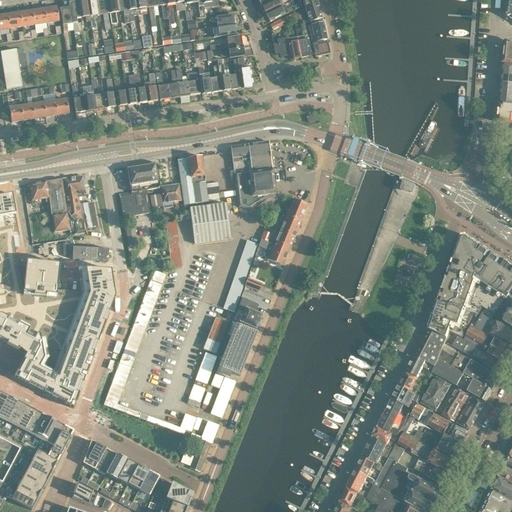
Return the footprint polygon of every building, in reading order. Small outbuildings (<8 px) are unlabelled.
[(85,17),(86,22),(90,21),(88,0),(79,2),(81,17),(85,17)] [(96,0),(90,0),(88,0),(90,21),(92,29),(96,28),(95,22),(100,21),(99,15),(96,0)] [(110,13),(107,0),(96,0),(99,15),(103,14),(105,30),(110,29),(108,13),(110,13)] [(111,23),(116,22),(115,12),(119,12),(117,0),(107,0),(110,13),(111,23)] [(126,0),(117,0),(119,12),(123,11),(125,21),(125,24),(130,23),(130,22),(129,21),(126,0)] [(134,20),(133,16),(138,15),(135,0),(126,0),(129,21),(134,20)] [(135,0),(138,15),(147,14),(144,0),(135,0)] [(156,0),(144,0),(146,8),(148,8),(151,27),(156,27),(153,7),(157,6),(156,0)] [(162,6),(164,18),(168,17),(165,0),(156,0),(157,6),(162,6)] [(169,25),(174,24),(173,14),(172,14),(170,4),(175,3),(174,0),(165,0),(168,17),(169,25)] [(191,19),(189,3),(194,3),(193,0),(183,0),(185,7),(186,20),(191,19)] [(193,0),(194,3),(198,2),(199,8),(200,19),(205,18),(203,7),(202,0),(193,0)] [(272,0),(262,5),(266,13),(280,6),(284,4),(282,0),(272,0)] [(79,2),(69,3),(70,7),(72,23),(73,30),(74,33),(79,33),(78,29),(76,18),(81,17),(79,2)] [(309,22),(322,18),(317,3),(305,6),(309,22)] [(280,6),(266,13),(270,22),(293,11),(291,7),(286,9),(284,4),(280,6)] [(59,21),(57,7),(44,9),(46,23),(59,21)] [(67,24),(72,23),(70,7),(60,9),(63,29),(67,29),(67,24)] [(32,10),(34,25),(46,23),(44,9),(32,10)] [(34,25),(32,10),(20,12),(22,27),(34,25)] [(22,27),(20,12),(8,14),(10,29),(22,27)] [(295,21),(303,19),(302,12),(293,14),(295,21)] [(0,15),(0,30),(10,29),(8,14),(0,15)] [(212,18),(212,22),(217,21),(217,26),(233,24),(232,15),(212,18)] [(270,25),(273,30),(285,24),(284,23),(282,19),(270,25)] [(310,25),(313,39),(314,42),(326,40),(323,22),(310,25)] [(213,27),(214,38),(235,35),(233,24),(217,26),(213,27)] [(310,55),(306,31),(302,32),(303,36),(297,37),(298,41),(301,57),(310,55)] [(278,33),(271,35),(273,42),(275,55),(280,54),(281,57),(291,55),(288,39),(279,41),(278,33)] [(151,35),(142,37),(144,48),(153,47),(151,35)] [(241,36),(226,38),(227,43),(210,46),(210,49),(218,48),(220,48),(242,45),(241,36)] [(288,39),(291,55),(291,59),(301,57),(298,41),(297,37),(288,39)] [(124,43),(124,45),(125,51),(133,50),(132,42),(124,43)] [(315,57),(329,54),(327,42),(313,45),(315,57)] [(511,42),(505,42),(503,63),(511,64),(511,42)] [(242,45),(220,48),(221,57),(229,56),(230,58),(244,56),(242,45)] [(16,50),(1,52),(1,55),(2,59),(6,89),(22,87),(19,71),(28,70),(25,54),(24,54),(23,49),(16,50)] [(131,60),(130,57),(129,52),(119,54),(120,61),(131,60)] [(252,87),(252,86),(253,84),(253,81),(252,80),(250,69),(244,69),(243,58),(237,59),(238,64),(238,69),(241,88),(252,87)] [(222,61),(217,62),(218,66),(220,77),(222,91),(231,90),(230,76),(225,77),(222,61)] [(502,75),(511,75),(511,64),(503,63),(502,75)] [(218,66),(213,66),(215,78),(210,78),(212,92),(222,91),(220,77),(218,66)] [(234,75),(230,76),(231,90),(241,88),(238,69),(235,70),(234,70),(234,75)] [(170,71),(172,84),(168,85),(170,99),(180,97),(176,70),(170,71)] [(182,83),(180,70),(176,70),(180,97),(189,96),(187,82),(182,83)] [(162,86),(161,73),(155,73),(159,100),(170,99),(168,85),(162,86)] [(196,73),(186,74),(187,82),(189,96),(199,94),(196,73)] [(157,101),(154,74),(148,75),(149,82),(144,83),(145,89),(147,102),(157,101)] [(128,76),(130,86),(124,87),(125,91),(127,105),(137,104),(133,75),(128,76)] [(145,89),(140,89),(138,75),(133,75),(137,104),(147,102),(145,89)] [(201,94),(212,92),(210,78),(209,75),(204,75),(199,76),(201,94)] [(501,84),(511,84),(511,75),(502,75),(501,84)] [(96,79),(91,80),(91,81),(96,110),(105,108),(103,95),(98,95),(96,79)] [(115,107),(111,79),(106,80),(108,94),(103,95),(105,108),(115,107)] [(114,81),(117,107),(127,105),(125,91),(120,92),(119,80),(114,81)] [(88,97),(83,97),(85,111),(96,110),(91,81),(86,82),(88,97)] [(511,84),(501,84),(499,104),(511,104),(511,84)] [(71,87),(75,113),(85,111),(83,97),(83,92),(78,93),(77,86),(71,87)] [(69,114),(67,99),(55,101),(57,115),(69,114)] [(43,102),(46,117),(57,115),(55,101),(43,102)] [(46,117),(43,102),(32,104),(34,119),(46,117)] [(34,119),(32,104),(21,106),(23,120),(34,119)] [(511,105),(499,104),(498,123),(511,124),(511,105)] [(9,107),(11,122),(23,120),(21,106),(9,107)] [(232,147),(233,161),(248,159),(249,172),(251,172),(272,169),(269,148),(269,142),(232,147)] [(184,205),(208,201),(206,189),(202,157),(178,160),(184,205)] [(127,168),(131,192),(119,194),(124,218),(150,213),(146,190),(159,188),(155,164),(127,168)] [(270,197),(270,195),(275,194),(272,169),(251,172),(251,173),(234,175),(238,207),(249,210),(270,197)] [(82,176),(62,179),(69,230),(70,232),(76,231),(76,232),(84,230),(79,197),(85,196),(82,176)] [(28,186),(24,186),(25,190),(25,192),(24,192),(26,206),(27,206),(31,227),(68,221),(62,180),(50,182),(49,181),(37,183),(37,184),(28,185),(28,186)] [(400,189),(411,193),(414,185),(403,181),(400,189)] [(179,184),(161,187),(164,211),(164,208),(170,207),(172,205),(171,202),(181,200),(179,184)] [(12,194),(0,196),(4,216),(15,214),(12,194)] [(151,198),(153,212),(163,210),(161,197),(151,198)] [(285,210),(288,211),(285,216),(301,222),(308,205),(293,199),(289,208),(286,207),(285,210)] [(83,204),(87,228),(97,227),(93,202),(83,204)] [(230,239),(225,204),(190,208),(194,244),(230,239)] [(280,209),(274,206),(271,214),(276,217),(280,209)] [(0,340),(26,355),(16,373),(19,374),(17,378),(30,385),(31,382),(37,385),(36,388),(52,397),(54,394),(60,397),(58,400),(70,407),(72,402),(76,403),(84,379),(83,378),(85,373),(86,374),(94,352),(93,351),(94,346),(96,346),(99,338),(97,338),(99,332),(101,333),(109,311),(107,310),(109,305),(111,306),(115,296),(115,295),(111,270),(85,268),(89,293),(57,290),(59,264),(27,261),(24,286),(22,286),(15,246),(21,245),(15,214),(4,216),(0,216),(0,340)] [(268,221),(273,224),(276,217),(271,214),(268,221)] [(280,222),(282,223),(278,232),(286,236),(289,228),(297,232),(301,222),(285,216),(283,221),(281,219),(280,222)] [(165,223),(171,269),(182,268),(179,247),(176,222),(165,223)] [(274,236),(276,237),(275,241),(290,248),(297,232),(289,228),(286,236),(278,232),(278,234),(275,233),(274,236)] [(271,234),(264,231),(261,238),(268,241),(271,234)] [(442,290),(428,329),(446,338),(449,332),(462,338),(474,314),(478,315),(482,308),(482,307),(494,315),(504,302),(511,291),(511,266),(465,235),(461,237),(446,278),(445,278),(446,278),(446,279),(442,289),(442,290),(442,289),(442,290),(441,290),(442,290)] [(281,265),(283,266),(290,248),(275,241),(273,244),(268,242),(268,241),(261,238),(258,246),(267,250),(264,257),(267,259),(276,263),(275,264),(280,266),(281,265)] [(223,308),(233,312),(257,243),(247,240),(244,251),(223,308)] [(247,278),(244,285),(259,291),(262,284),(247,278)] [(511,291),(504,302),(502,306),(506,309),(507,307),(508,308),(510,309),(511,306),(511,291)] [(242,298),(237,310),(244,312),(239,322),(256,329),(262,315),(255,312),(258,304),(242,298)] [(502,306),(494,315),(500,319),(506,309),(502,306)] [(511,310),(503,321),(505,322),(511,326),(511,306),(510,309),(511,310)] [(472,324),(471,326),(488,335),(494,339),(511,349),(511,329),(503,324),(496,321),(497,321),(482,312),(475,326),(472,324)] [(239,325),(221,369),(240,376),(257,332),(239,325)] [(453,334),(448,344),(452,346),(477,360),(501,374),(506,364),(510,358),(484,342),(488,335),(471,326),(464,340),(458,336),(453,334)] [(439,359),(442,350),(445,342),(446,339),(434,333),(428,329),(414,357),(434,368),(435,367),(438,360),(439,359)] [(511,349),(494,339),(491,346),(510,358),(511,353),(511,349)] [(459,353),(457,358),(442,350),(439,359),(438,360),(492,392),(492,390),(500,376),(459,353)] [(423,367),(432,372),(434,368),(414,357),(406,373),(417,379),(423,367)] [(432,372),(451,382),(459,387),(486,402),(492,392),(438,360),(435,367),(434,368),(432,372)] [(416,394),(411,391),(413,387),(417,389),(420,383),(416,381),(417,379),(406,373),(399,386),(416,395),(416,394)] [(451,385),(449,384),(436,377),(431,385),(446,394),(451,385)] [(426,394),(440,403),(446,394),(431,385),(426,394)] [(399,386),(392,399),(408,408),(411,401),(417,404),(421,397),(416,395),(399,386)] [(469,395),(458,388),(452,397),(464,404),(469,395)] [(0,412),(8,397),(0,392),(0,412)] [(421,403),(436,411),(440,403),(426,394),(421,403)] [(485,403),(472,396),(467,405),(480,412),(485,403)] [(18,402),(8,397),(0,412),(0,417),(7,422),(18,402)] [(464,404),(452,397),(447,406),(459,413),(464,404)] [(378,426),(398,436),(402,427),(407,417),(399,414),(403,406),(392,400),(378,426)] [(27,407),(18,402),(7,422),(17,427),(27,407)] [(414,410),(411,415),(419,420),(422,415),(425,417),(428,410),(425,409),(426,408),(417,404),(414,410)] [(480,412),(467,405),(461,415),(474,422),(480,412)] [(442,415),(454,421),(459,413),(447,406),(442,415)] [(37,412),(27,407),(17,427),(26,432),(37,412)] [(46,417),(37,412),(26,432),(36,437),(46,417)] [(451,422),(434,413),(428,424),(445,433),(451,422)] [(457,423),(469,430),(474,422),(461,415),(457,423)] [(56,422),(46,417),(36,437),(45,442),(56,422)] [(64,426),(56,422),(45,442),(54,446),(54,445),(56,442),(56,441),(64,426)] [(450,431),(447,436),(463,445),(467,436),(465,436),(467,432),(453,424),(450,431)] [(73,431),(64,426),(56,441),(56,442),(65,447),(73,431)] [(397,437),(378,427),(372,438),(380,442),(387,445),(390,438),(395,441),(397,437)] [(418,430),(414,437),(419,440),(423,433),(418,430)] [(438,431),(429,446),(455,460),(463,445),(447,436),(438,431)] [(404,432),(398,444),(412,451),(412,453),(420,458),(427,462),(431,465),(449,475),(455,460),(429,446),(407,434),(404,432)] [(363,456),(371,460),(377,463),(386,445),(372,438),(363,456)] [(106,448),(91,440),(82,463),(94,470),(105,449),(106,448)] [(201,440),(190,468),(200,471),(210,443),(201,440)] [(65,447),(56,442),(54,445),(54,446),(53,448),(48,456),(48,457),(57,462),(65,447)] [(398,463),(405,450),(396,445),(393,451),(389,458),(398,463)] [(106,449),(105,449),(94,470),(105,475),(106,474),(116,454),(109,451),(109,450),(106,449)] [(52,471),(57,462),(48,457),(48,456),(37,451),(32,461),(52,471)] [(117,480),(127,460),(116,454),(106,474),(117,480)] [(371,460),(363,457),(356,470),(367,476),(372,467),(381,472),(384,467),(371,460)] [(408,469),(398,463),(389,458),(384,467),(381,472),(374,485),(392,495),(395,496),(399,488),(405,491),(406,489),(435,505),(442,491),(407,472),(408,469)] [(420,458),(414,469),(444,486),(449,475),(431,465),(427,462),(420,458)] [(138,466),(127,460),(117,480),(127,486),(138,466)] [(52,471),(32,461),(27,470),(47,481),(52,471)] [(139,490),(149,471),(138,466),(128,484),(139,490)] [(511,470),(504,466),(499,477),(511,484),(511,470)] [(42,490),(47,481),(27,470),(22,480),(42,490)] [(356,470),(352,478),(363,484),(366,485),(368,482),(365,481),(366,479),(367,476),(356,470)] [(139,490),(149,495),(159,477),(149,471),(139,490)] [(492,490),(508,500),(511,502),(511,484),(499,477),(492,490)] [(347,487),(355,491),(359,493),(360,490),(363,484),(352,478),(347,487)] [(37,500),(42,490),(22,480),(17,489),(37,500)] [(171,483),(165,499),(168,500),(187,508),(191,499),(193,494),(188,492),(171,483)] [(78,484),(77,484),(72,498),(93,505),(97,494),(78,484)] [(366,498),(378,504),(379,505),(374,511),(392,511),(385,508),(392,495),(374,485),(367,498),(366,498)] [(110,492),(102,488),(100,492),(108,497),(110,492)] [(157,488),(153,494),(159,497),(161,490),(157,488)] [(347,488),(340,502),(345,504),(350,507),(354,499),(363,504),(366,498),(367,498),(366,497),(359,493),(358,493),(347,488)] [(431,511),(435,505),(406,489),(405,491),(399,488),(395,496),(409,504),(422,511),(431,511)] [(31,510),(37,500),(17,489),(11,500),(31,510)] [(511,511),(511,504),(491,493),(488,498),(481,511),(511,511)] [(422,511),(409,504),(395,496),(392,495),(385,508),(392,511),(422,511)] [(4,502),(0,509),(0,511),(11,511),(7,497),(4,502)] [(11,500),(7,497),(11,511),(29,511),(31,510),(11,500)] [(132,503),(121,497),(118,502),(129,508),(132,503)] [(185,511),(187,508),(168,500),(163,511),(185,511)] [(357,511),(339,502),(339,503),(334,511),(357,511)] [(132,503),(129,508),(135,511),(137,506),(132,503)]
